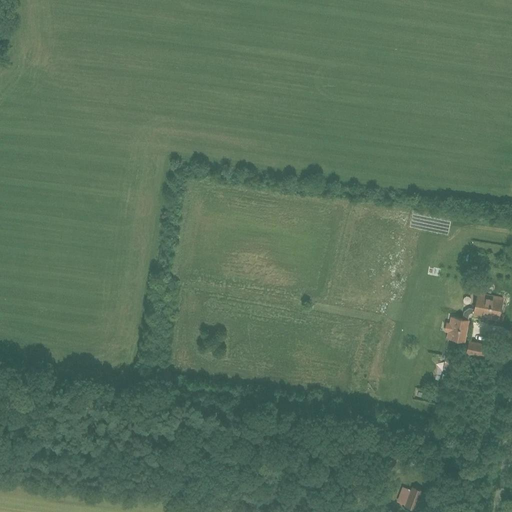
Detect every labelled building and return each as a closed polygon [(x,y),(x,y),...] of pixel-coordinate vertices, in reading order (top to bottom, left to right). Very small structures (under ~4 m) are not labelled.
[(430,290),(446,290),(446,267),(431,267),(430,290)] [(471,313),(473,313),(473,314),(498,319),(502,298),(477,294),(474,309),(469,308),(464,311),(462,319),(451,316),(449,324),(452,325),(450,339),(463,342),(469,315),(471,313)] [(466,345),(465,350),(486,354),(487,348),(466,345)] [(449,377),(448,369),(439,371),(440,378),(449,377)] [(408,413),(416,416),(419,407),(411,404),(408,413)] [(412,487),(405,506),(415,510),(422,491),(412,487)] [(430,495),(425,493),(420,507),(425,509),(430,495)]
